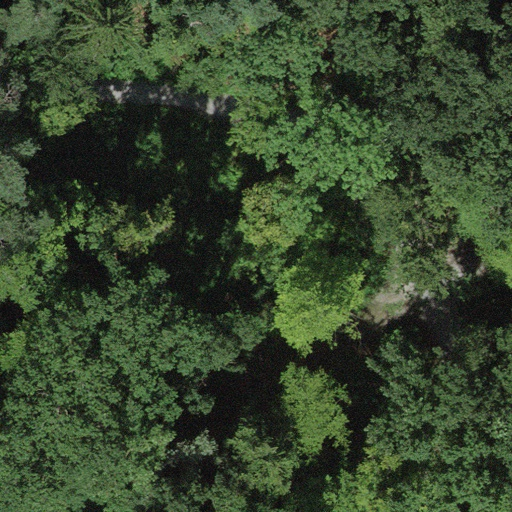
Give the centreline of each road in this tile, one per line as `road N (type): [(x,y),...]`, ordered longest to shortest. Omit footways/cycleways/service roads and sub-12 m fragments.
road 1 (track): [(448,285),(332,112),(0,63)]
road 2 (track): [(448,285),(175,511)]
road 3 (track): [(448,285),(511,388)]
